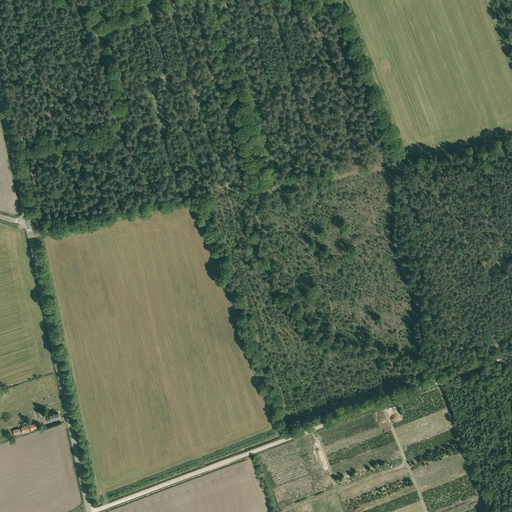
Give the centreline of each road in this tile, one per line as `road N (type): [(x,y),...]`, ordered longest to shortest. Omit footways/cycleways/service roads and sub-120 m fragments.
road 1 (track): [(91,511),(511,353)]
road 2 (tertiary): [(89,511),(27,220)]
road 3 (tertiary): [(27,220),(0,90)]
